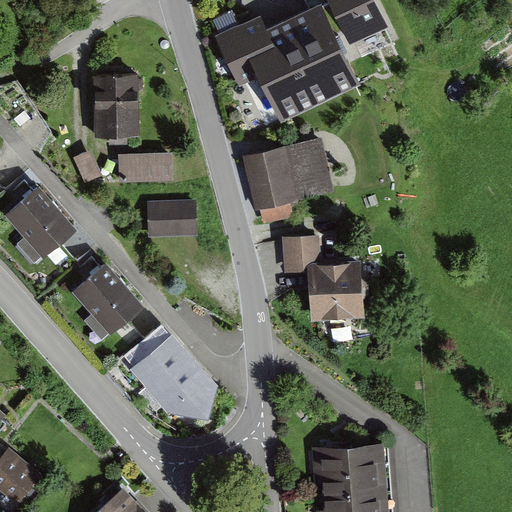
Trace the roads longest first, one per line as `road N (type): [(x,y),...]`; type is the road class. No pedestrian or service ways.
road 1 (residential): [(175,0),(244,236),(265,343),(263,426)]
road 2 (unclassified): [(0,282),(150,457)]
road 3 (residential): [(0,77),(43,62),(146,0)]
road 4 (unclassified): [(150,457),(191,462),(229,451),(263,426)]
